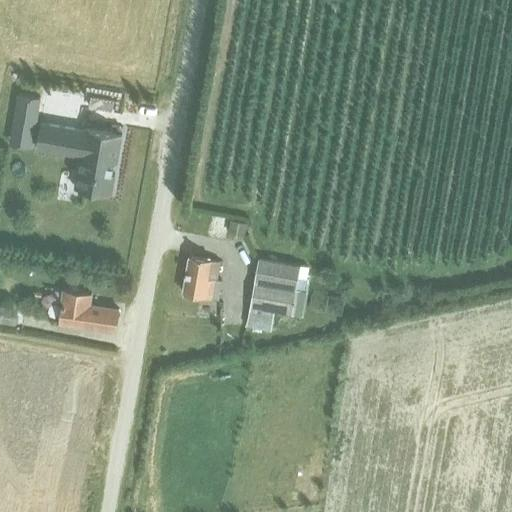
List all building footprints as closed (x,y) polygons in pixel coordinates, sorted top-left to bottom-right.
[(120,103),(89,97),(87,107),(118,113),(120,103)] [(6,101),(1,131),(29,136),(34,106),(6,101)] [(83,127),(41,120),(36,148),(79,156),(74,186),(111,192),(114,173),(111,173),(113,161),(117,162),(122,134),(83,127)] [(230,220),(228,234),(244,237),(246,224),(230,220)] [(220,260),(189,254),(183,292),(218,298),(221,279),(217,278),(220,260)] [(300,314),(308,267),(257,258),(245,324),(270,329),(274,309),(300,314)] [(64,288),(59,320),(115,329),(118,309),(88,304),(90,293),(64,288)] [(0,320),(15,323),(18,307),(0,304),(0,320)]
